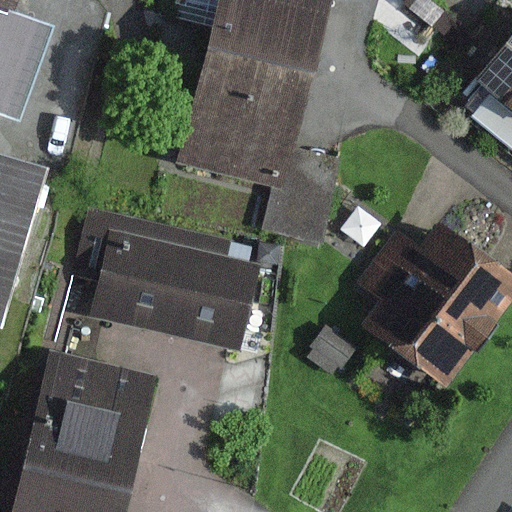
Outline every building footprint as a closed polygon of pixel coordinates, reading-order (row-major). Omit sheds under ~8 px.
[(18,0),(0,0),(0,114),(21,122),(55,26),(15,12),(18,0)] [(336,0),(181,0),(178,18),(213,26),(208,54),(317,79),(336,0)] [(442,9),(429,0),(405,0),(402,5),(429,26),(442,9)] [(511,40),(475,83),(494,99),(471,125),(511,160),(511,40)] [(301,147),(317,79),(208,54),(182,168),(272,189),(263,230),(319,243),(339,155),(301,147)] [(0,335),(48,169),(0,154),(0,335)] [(253,247),(88,208),(75,267),(101,273),(90,318),(239,353),(260,265),(249,263),(253,247)] [(511,304),(511,272),(444,220),(423,248),(402,231),(364,280),(386,297),(363,326),(446,390),(511,304)] [(279,246),(259,243),(257,263),(277,265),(279,246)] [(356,349),(325,327),(310,348),(314,351),(308,359),(335,378),(356,349)] [(24,467),(133,493),(160,381),(52,355),(24,467)] [(127,511),(133,493),(24,467),(13,511),(127,511)]
